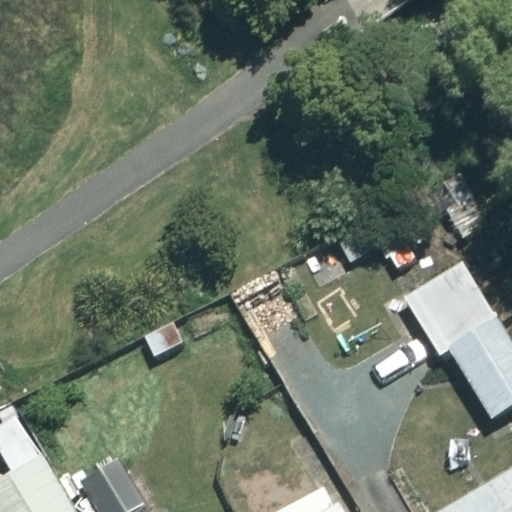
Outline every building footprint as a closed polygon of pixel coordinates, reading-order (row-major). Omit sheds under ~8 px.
[(511,327),(468,259),(409,296),(489,422),(511,407),(511,327)] [(72,511),(40,458),(0,482),(0,511),(72,511)] [(131,511),(146,504),(122,460),(81,482),(97,511),(131,511)] [(511,511),(511,470),(444,511),(511,511)] [(333,511),(319,489),(281,511),(333,511)]
